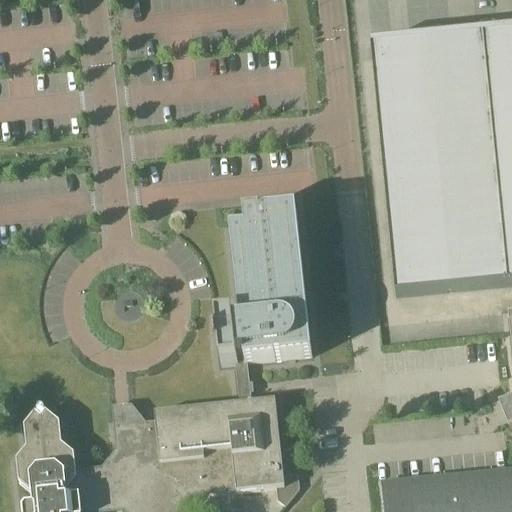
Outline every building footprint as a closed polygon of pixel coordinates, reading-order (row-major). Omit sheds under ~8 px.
[(511,38),(371,52),(395,299),(511,287),(511,38)] [(236,377),(247,376),(246,367),(311,360),(296,214),(243,220),(244,234),(230,236),(240,329),(233,330),(232,322),(215,324),(220,370),(235,368),(236,377)] [(299,493),(298,480),(283,481),(274,404),(251,407),(247,376),(236,377),(239,408),(154,417),(155,427),(125,430),(115,431),(117,454),(102,473),(75,475),(76,481),(69,489),(70,501),(79,500),(80,511),(122,511),(127,506),(134,511),(153,511),(156,509),(159,511),(177,510),(186,499),(236,494),(236,496),(277,492),(277,504),(285,510),(299,493)] [(26,452),(16,465),(19,486),(31,496),(32,506),(25,506),(21,510),(21,511),(80,511),(79,500),(70,501),(69,489),(76,481),(75,475),(74,458),(61,448),(59,427),(45,416),(41,422),(35,417),(24,431),(26,452)] [(511,511),(511,473),(381,486),(384,511),(511,511)]
